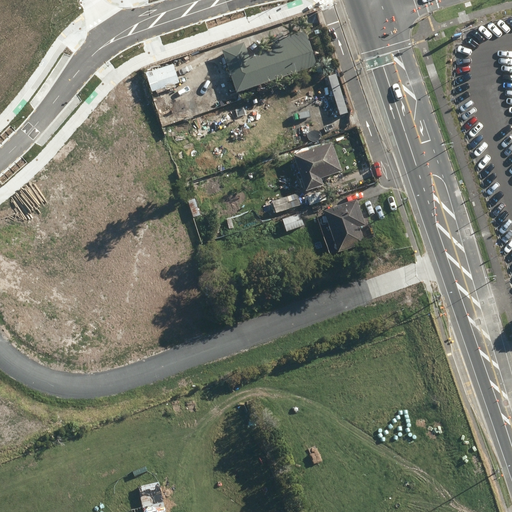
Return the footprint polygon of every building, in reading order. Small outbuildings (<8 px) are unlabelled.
[(36,0),(47,27),(113,0),(36,0)] [(224,0),(185,0),(203,46),(227,37),(218,15),(229,11),(224,0)] [(151,9),(128,19),(138,44),(162,34),(151,9)] [(221,53),(235,96),(317,68),(305,33),(270,45),(273,52),(249,60),(244,46),(221,53)] [(150,77),(156,93),(179,85),(174,69),(150,77)] [(280,90),(253,99),(270,149),(297,139),(280,90)] [(346,143),(338,146),(343,159),(351,156),(346,143)] [(218,170),(248,159),(243,145),(220,153),(222,159),(215,161),(218,170)] [(293,158),(305,194),(323,189),(320,181),(341,174),(331,145),(293,158)] [(511,187),(502,191),(511,228),(511,187)] [(271,204),(276,216),(301,207),(297,195),(271,204)] [(323,214),(337,254),(364,245),(359,230),(365,228),(356,203),(323,214)] [(281,221),(286,234),(304,228),(300,215),(281,221)] [(181,217),(161,221),(167,247),(187,243),(181,217)] [(198,286),(187,290),(193,306),(204,302),(198,286)] [(0,395),(0,440),(9,432),(20,444),(34,430),(0,395)] [(108,417),(104,408),(80,417),(84,426),(108,417)] [(137,487),(142,511),(164,511),(158,483),(137,487)]
